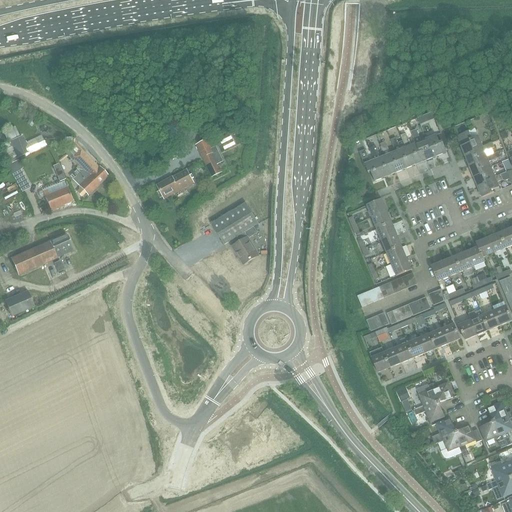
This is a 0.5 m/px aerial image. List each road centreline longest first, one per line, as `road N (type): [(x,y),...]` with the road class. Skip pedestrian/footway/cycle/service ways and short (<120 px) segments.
road 1 (tertiary): [(286,310),(315,0)]
road 2 (tertiary): [(292,0),(270,307)]
road 3 (unclassified): [(145,232),(127,318),(161,407),(192,429)]
road 4 (unclassified): [(0,90),(54,108),(86,135),(113,165),(145,232)]
road 5 (primary): [(0,37),(208,0)]
road 6 (tertiary): [(419,511),(323,403)]
road 7 (residential): [(23,224),(80,211),(145,232)]
